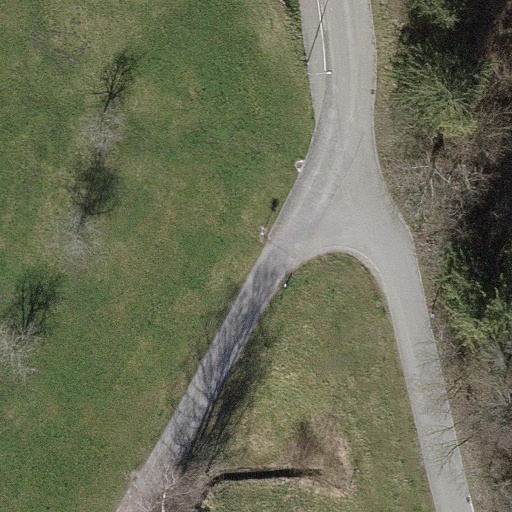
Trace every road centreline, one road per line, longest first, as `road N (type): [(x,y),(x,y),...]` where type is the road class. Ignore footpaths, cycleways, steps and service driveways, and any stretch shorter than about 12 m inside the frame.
road 1 (residential): [(345,184),(289,241),(135,511)]
road 2 (unclassified): [(460,511),(392,256),(345,184)]
road 3 (unclassified): [(345,184),(335,0)]
